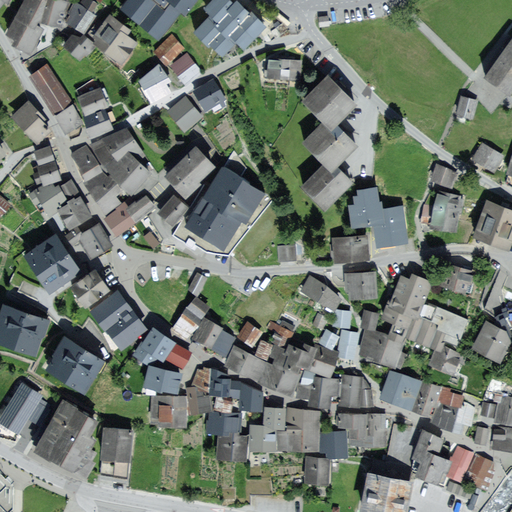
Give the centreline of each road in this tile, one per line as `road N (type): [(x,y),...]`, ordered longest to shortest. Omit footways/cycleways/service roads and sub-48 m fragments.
road 1 (residential): [(511,457),(381,409),(292,403),(154,322),(133,303),(122,272)]
road 2 (residential): [(122,256),(244,272),(373,264),(452,249),(511,256)]
road 3 (residential): [(511,199),(372,98),(290,4)]
road 4 (residential): [(122,256),(0,41)]
road 5 (tertiary): [(0,451),(86,493),(192,511)]
